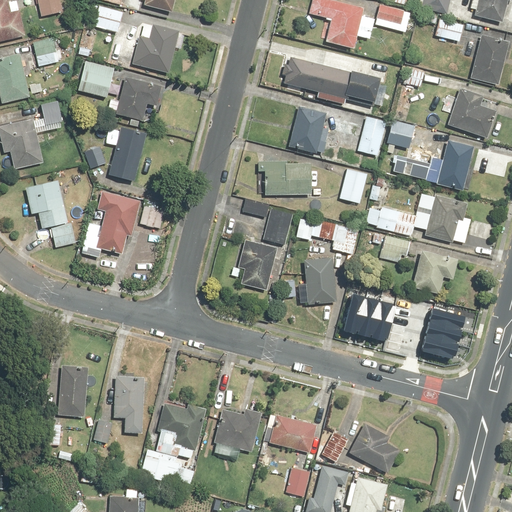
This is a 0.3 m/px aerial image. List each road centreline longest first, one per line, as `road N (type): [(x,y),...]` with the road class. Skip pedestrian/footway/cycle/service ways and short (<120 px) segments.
road 1 (residential): [(173,325),(255,0)]
road 2 (residential): [(489,403),(173,325)]
road 3 (residential): [(173,325),(46,290),(0,258)]
